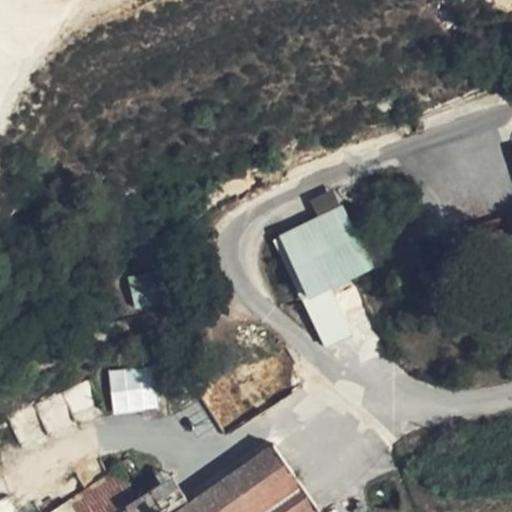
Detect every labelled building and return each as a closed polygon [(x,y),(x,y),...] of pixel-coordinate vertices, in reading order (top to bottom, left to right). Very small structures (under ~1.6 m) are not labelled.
[(275,240),(323,345),(351,333),(333,288),(372,267),(344,204),(275,240)] [(125,278),(136,308),(150,303),(138,273),(125,278)] [(156,410),(150,369),(110,375),(114,415),(156,410)] [(43,427),(95,417),(89,386),(37,396),(43,427)] [(176,511),(267,511),(301,489),(271,447),(176,511)] [(114,511),(135,498),(129,489),(116,468),(48,511),(114,511)] [(157,473),(129,489),(135,498),(159,483),(163,481),(157,473)] [(159,483),(135,498),(144,511),(162,511),(174,505),(159,483)] [(318,511),(301,489),(267,511),(318,511)] [(0,511),(12,511),(6,496),(0,498),(0,511)]
